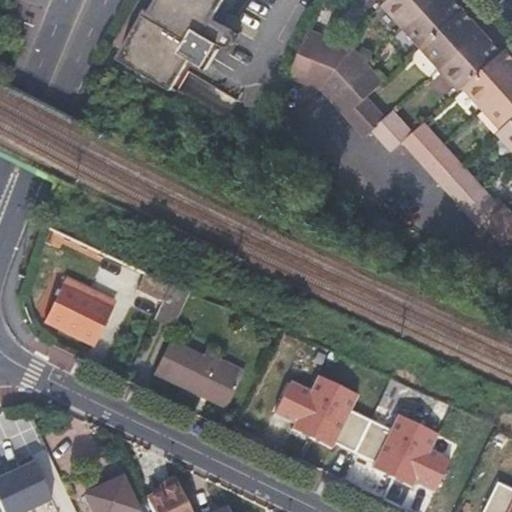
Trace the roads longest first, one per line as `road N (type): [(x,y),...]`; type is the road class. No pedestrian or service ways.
road 1 (residential): [(0,361),(310,511)]
road 2 (secondary): [(20,212),(107,0)]
road 3 (secondary): [(66,0),(0,165)]
